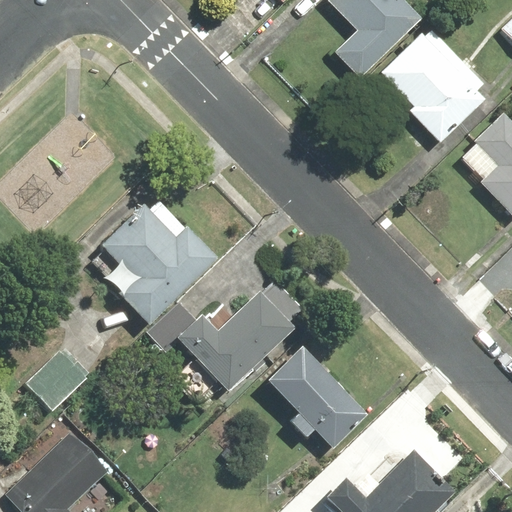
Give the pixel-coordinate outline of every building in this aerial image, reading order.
[(362,37),(330,66),(354,91),(417,33),(386,0),(340,0),(334,6),(362,37)] [(511,16),(501,28),(511,39),(511,16)] [(428,27),(383,72),(447,135),(491,90),(428,27)] [(511,116),(506,111),(478,140),(496,158),(475,178),(511,214),(511,116)] [(152,325),(221,255),(147,182),(78,252),(152,325)] [(209,303),(177,336),(233,391),(306,316),(266,277),(225,319),(209,303)] [(303,342),(266,380),(336,449),(374,411),(303,342)] [(44,411),(76,376),(51,353),(19,388),(44,411)] [(94,511),(83,501),(108,474),(60,428),(0,490),(0,493),(19,511),(94,511)] [(429,511),(456,486),(415,446),(377,484),(355,463),(325,493),(344,511),(429,511)]
